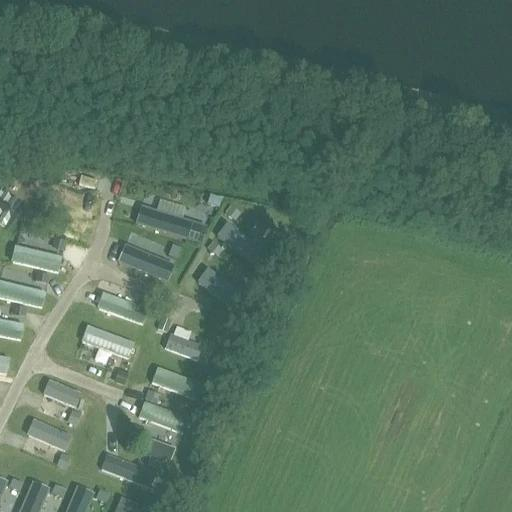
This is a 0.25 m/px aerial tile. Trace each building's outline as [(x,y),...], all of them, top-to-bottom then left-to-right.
[(0,187),(0,226),(6,230),(23,202),(0,187)] [(221,200),(208,196),(205,205),(218,209),(221,200)] [(141,209),(136,225),(185,240),(190,224),(141,209)] [(225,215),(234,222),(238,216),(230,209),(225,215)] [(225,225),(216,237),(251,263),(260,252),(225,225)] [(63,249),(65,242),(54,239),(52,246),(63,249)] [(212,245),(207,250),(216,257),(221,252),(212,245)] [(172,246),(167,257),(175,260),(180,249),(172,246)] [(124,247),(118,263),(166,283),(172,267),(124,247)] [(12,259),(12,264),(57,274),(61,259),(15,249),(13,253),(12,259)] [(206,271),(197,283),(232,309),(241,297),(206,271)] [(35,282),(47,285),(48,277),(36,274),(35,282)] [(0,299),(41,309),(44,294),(0,284),(0,299)] [(98,306),(98,310),(142,326),(147,312),(103,296),(100,300),(98,306)] [(142,308),(149,311),(153,299),(146,296),(142,308)] [(13,314),(24,316),(25,309),(14,307),(13,314)] [(166,334),(171,322),(162,318),(157,330),(166,334)] [(0,338),(20,342),(22,327),(0,322),(0,338)] [(87,328),(81,343),(127,360),(133,345),(87,328)] [(196,362),(201,348),(169,336),(164,350),(196,362)] [(0,358),(0,375),(5,376),(8,360),(0,358)] [(197,397),(199,391),(200,387),(156,370),(151,384),(194,401),(197,397)] [(118,374),(114,384),(122,386),(125,377),(118,374)] [(80,396),(49,383),(43,396),(75,409),(80,396)] [(158,398),(148,394),(145,400),(156,404),(158,398)] [(138,419),(182,435),(184,431),(186,425),(187,421),(143,404),(138,419)] [(76,428),(80,417),(73,414),(68,425),(76,428)] [(64,453),(70,438),(34,422),(31,426),(28,432),(27,437),(64,453)] [(143,440),(146,432),(135,428),(132,436),(143,440)] [(69,459),(62,456),(57,468),(65,471),(69,459)] [(107,456),(102,471),(146,487),(151,471),(107,456)] [(148,459),(146,468),(157,472),(160,463),(148,459)] [(12,481),(8,489),(19,493),(22,485),(12,481)] [(32,484),(19,511),(38,511),(48,491),(32,484)] [(54,487),(50,495),(61,500),(65,491),(54,487)] [(76,489),(66,511),(85,511),(92,496),(76,489)] [(98,492),(94,500),(105,505),(109,497),(98,492)] [(151,504),(141,500),(138,507),(149,511),(151,504)] [(135,511),(137,509),(137,508),(120,501),(115,511),(135,511)]
